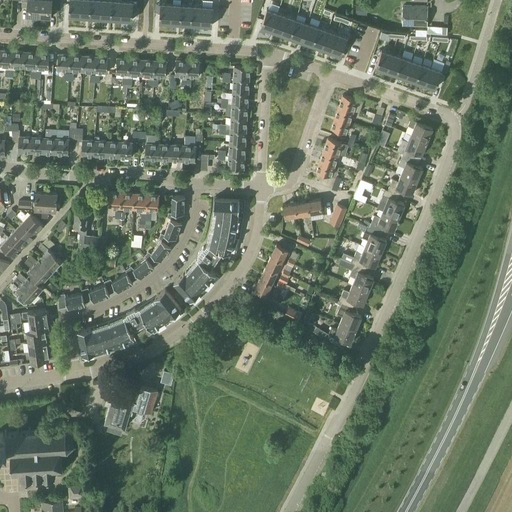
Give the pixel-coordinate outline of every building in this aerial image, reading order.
[(20,0),(21,0),(21,1),(27,2),(26,15),(39,16),(40,2),(39,0),(20,0)] [(39,0),(40,2),(39,16),(51,17),(52,3),(57,4),(57,0),(39,0)] [(69,0),(68,16),(80,17),(80,0),(69,0)] [(80,0),(80,17),(89,17),(90,0),(80,0)] [(90,0),(89,17),(100,18),(101,0),(90,0)] [(111,0),(101,0),(100,18),(111,19),(112,0),(111,0)] [(112,0),(111,19),(120,19),(122,1),(112,0)] [(122,1),(120,19),(132,20),(132,10),(136,10),(137,3),(133,2),(133,1),(122,1)] [(156,4),(156,12),(160,12),(159,22),(170,23),(172,4),(160,3),(160,4),(156,4)] [(172,4),(170,23),(180,23),(181,5),(172,4)] [(181,5),(180,23),(191,24),(192,5),(181,5)] [(192,5),(191,24),(200,25),(202,6),(192,5)] [(367,6),(356,5),(355,14),(366,15),(367,6)] [(202,6),(200,25),(212,26),(213,7),(202,6)] [(402,26),(426,26),(427,7),(403,6),(402,26)] [(267,9),(260,29),(270,33),(277,13),(267,9)] [(277,13),(270,33),(271,33),(272,31),(280,34),(286,16),(277,13)] [(286,16),(280,34),(289,37),(295,19),(286,16)] [(295,19),(289,37),(299,40),(305,22),(295,19)] [(308,24),(302,41),(312,45),(318,27),(308,24)] [(318,27),(312,45),(321,48),(327,30),(318,27)] [(327,30),(321,48),(329,51),(329,53),(336,33),(327,30)] [(336,33),(329,53),(340,57),(347,37),(336,33)] [(0,64),(11,65),(12,51),(0,49),(0,64)] [(381,49),(375,67),(386,71),(392,53),(381,49)] [(12,51),(11,65),(24,66),(25,52),(12,51)] [(25,52),(24,66),(37,67),(38,53),(25,52)] [(38,53),(37,67),(48,68),(49,53),(38,53)] [(392,53),(386,71),(395,74),(401,56),(392,53)] [(57,69),(68,69),(69,55),(58,54),(57,69)] [(69,55),(68,69),(82,70),(83,55),(69,55)] [(82,70),(95,71),(96,56),(83,55),(82,70)] [(96,56),(95,71),(107,72),(108,57),(96,56)] [(401,56),(395,74),(405,78),(411,60),(401,56)] [(128,73),(129,59),(116,58),(116,73),(123,73),(128,73)] [(132,74),(140,74),(141,59),(129,59),(128,73),(132,74)] [(149,75),(153,75),(154,60),(141,59),(140,74),(149,75)] [(154,60),(153,75),(166,76),(166,61),(154,60)] [(174,75),(186,75),(187,61),(175,60),(174,75)] [(411,60),(405,78),(415,81),(421,63),(411,60)] [(187,61),(186,75),(198,76),(199,61),(187,61)] [(421,63),(415,81),(424,84),(430,67),(421,63)] [(233,78),(248,79),(249,66),(234,65),(233,78)] [(430,67),(424,84),(435,88),(441,70),(430,67)] [(233,91),(248,92),(248,79),(233,78),(233,91)] [(248,92),(233,91),(232,104),(247,104),(248,92)] [(339,106),(353,111),(357,100),(343,95),(339,106)] [(169,103),(172,109),(181,106),(178,100),(169,103)] [(231,118),(246,119),(247,104),(232,104),(231,118)] [(334,118),(349,123),(353,111),(339,106),(334,118)] [(385,124),(390,126),(394,114),(389,112),(385,124)] [(231,118),(230,130),(245,131),(246,119),(231,118)] [(349,123),(334,118),(331,128),(345,133),(349,123)] [(410,135),(426,141),(432,128),(410,119),(407,125),(413,128),(410,135)] [(230,130),(230,141),(245,142),(245,131),(230,130)] [(397,151),(402,154),(408,156),(410,150),(421,155),(426,141),(410,135),(407,142),(401,140),(397,151)] [(18,150),(30,151),(31,137),(19,136),(18,150)] [(106,155),(107,141),(99,140),(99,136),(95,136),(95,140),(94,155),(106,155)] [(31,137),(30,151),(43,152),(44,137),(31,137)] [(43,152),(55,153),(56,138),(45,137),(44,137),(43,152)] [(56,138),(55,153),(68,154),(69,139),(56,138)] [(324,149),(338,154),(342,143),(327,138),(324,149)] [(81,154),(94,155),(95,140),(82,139),(81,154)] [(119,141),(107,141),(106,155),(119,156),(119,141)] [(119,141),(119,156),(131,157),(132,142),(119,141)] [(229,155),(244,156),(245,142),(230,141),(229,155)] [(145,158),(157,158),(158,144),(145,143),(145,158)] [(158,144),(157,158),(170,159),(171,144),(158,144)] [(171,144),(170,159),(182,160),(183,145),(171,144)] [(183,145),(182,160),(195,160),(196,146),(183,145)] [(324,149),(319,161),(334,166),(338,154),(324,149)] [(400,174),(417,181),(422,168),(412,163),(414,159),(408,156),(402,154),(397,165),(403,168),(400,174)] [(244,156),(229,155),(228,167),(243,168),(244,156)] [(334,166),(319,161),(316,172),(330,177),(334,166)] [(386,190),(396,194),(399,195),(401,190),(411,194),(417,181),(400,174),(397,182),(391,179),(386,190)] [(337,190),(341,178),(336,176),(331,189),(336,191),(337,190)] [(381,210),(398,217),(404,204),(394,199),(396,194),(386,190),(384,189),(379,201),(384,204),(381,210)] [(35,191),(34,202),(34,207),(34,209),(56,210),(57,193),(35,191)] [(108,207),(120,207),(121,193),(109,192),(108,207)] [(355,192),(353,198),(365,202),(367,197),(361,195),(355,192)] [(121,193),(120,207),(134,208),(135,194),(121,193)] [(134,208),(147,209),(148,194),(135,194),(134,208)] [(148,194),(147,209),(158,209),(159,195),(148,194)] [(172,195),(171,213),(168,213),(167,217),(170,218),(180,222),(182,213),(183,213),(184,196),(172,195)] [(238,212),(239,199),(218,198),(218,196),(216,196),(215,198),(214,197),(213,211),(217,211),(217,214),(214,230),(210,245),(207,244),(207,243),(207,244),(204,248),(203,247),(198,254),(199,255),(196,258),(195,259),(196,259),(198,261),(193,267),(186,275),(183,272),(174,281),(174,282),(174,283),(175,285),(176,284),(190,300),(200,291),(203,287),(215,273),(209,268),(223,250),(230,252),(234,235),(237,217),(238,212)] [(308,201),(310,213),(322,211),(320,199),(308,201)] [(294,203),(296,215),(310,213),(308,201),(294,203)] [(296,215),(294,203),(283,205),(285,217),(296,215)] [(330,222),(339,225),(346,207),(337,204),(330,222)] [(398,217),(381,210),(379,218),(373,215),(370,223),(364,220),(363,224),(366,226),(369,227),(378,230),(381,232),(383,226),(393,230),(398,217)] [(74,227),(79,228),(79,233),(78,246),(96,248),(97,236),(85,235),(88,213),(76,212),(74,227)] [(23,221),(36,233),(43,225),(30,213),(23,221)] [(159,238),(161,240),(169,246),(173,238),(175,239),(181,222),(180,222),(170,218),(164,234),(161,233),(159,238)] [(56,227),(60,231),(67,224),(62,219),(56,227)] [(15,229),(28,241),(36,233),(23,221),(15,229)] [(367,240),(364,246),(380,253),(386,240),(376,236),(378,230),(369,227),(366,226),(361,238),(367,240)] [(8,237),(21,249),(28,241),(15,229),(8,237)] [(133,246),(141,247),(142,235),(134,234),(133,240),(131,240),(131,246),(133,246)] [(296,241),(302,244),(305,237),(299,235),(296,241)] [(21,249),(8,237),(1,246),(14,257),(21,249)] [(302,244),(308,246),(310,240),(305,237),(302,244)] [(144,255),(146,258),(151,264),(153,266),(159,260),(160,261),(171,247),(169,246),(161,240),(151,253),(148,251),(144,255)] [(44,252),(40,256),(54,269),(62,261),(59,258),(60,257),(61,255),(60,253),(59,252),(57,252),(55,252),(54,253),(42,243),(38,246),(44,252)] [(276,244),(271,256),(282,261),(288,249),(276,244)] [(341,259),(354,264),(363,268),(365,262),(375,266),(380,253),(364,246),(361,254),(355,252),(353,257),(344,253),(341,259)] [(31,255),(28,258),(48,276),(54,269),(40,256),(37,260),(31,255)] [(271,256),(265,267),(277,272),(282,261),(271,256)] [(48,276),(28,258),(25,261),(30,267),(26,271),(29,274),(41,283),(48,276)] [(151,264),(146,258),(133,269),(131,266),(125,270),(127,273),(132,282),(139,277),(140,278),(154,267),(153,266),(151,264)] [(0,259),(0,270),(1,272),(10,263),(0,259)] [(363,268),(354,264),(349,276),(355,278),(352,285),(368,291),(374,278),(364,274),(366,269),(363,268)] [(265,267),(260,278),(271,283),(277,272),(265,267)] [(284,269),(282,274),(287,277),(290,272),(284,269)] [(79,271),(81,281),(91,280),(89,270),(79,271)] [(17,276),(37,293),(44,286),(41,283),(29,274),(26,278),(20,272),(17,276)] [(104,281),(105,284),(109,294),(117,290),(118,292),(133,283),(132,282),(127,273),(112,281),(110,279),(104,281)] [(37,293),(17,276),(14,279),(20,285),(16,289),(20,293),(17,297),(17,299),(23,305),(27,305),(37,293)] [(260,278),(255,290),(266,295),(270,297),(273,291),(278,294),(281,288),(276,286),(271,283),(260,278)] [(81,289),(82,293),(82,295),(84,303),(93,300),(93,302),(109,295),(109,294),(105,284),(89,290),(88,287),(81,289)] [(339,301),(341,302),(350,306),(352,300),(362,304),(368,291),(352,285),(349,292),(343,289),(339,301)] [(170,316),(180,308),(167,292),(168,291),(166,289),(165,290),(165,289),(155,297),(157,300),(154,302),(147,306),(141,310),(139,308),(140,307),(139,307),(135,309),(135,308),(126,313),(127,313),(122,316),(123,316),(124,319),(110,325),(95,330),(91,331),(90,327),(78,330),(78,331),(77,331),(77,334),(78,334),(83,354),(95,352),(95,351),(100,350),(117,344),(134,337),(131,331),(147,322),(150,329),(166,319),(170,316)] [(58,304),(59,308),(67,306),(68,308),(84,304),(84,303),(82,295),(82,293),(65,296),(64,293),(59,294),(58,304)] [(339,323),(355,330),(361,316),(351,312),(353,307),(350,306),(341,302),(336,314),(342,316),(339,323)] [(302,312),(289,306),(285,314),(298,320),(302,312)] [(28,318),(29,321),(47,319),(46,308),(22,311),(23,317),(25,318),(28,318)] [(301,325),(313,331),(316,326),(308,322),(313,314),(308,311),(303,320),(304,320),(301,325)] [(29,321),(30,332),(45,330),(49,329),(47,319),(29,321)] [(355,330),(339,323),(336,330),(331,327),(328,334),(350,343),(355,330)] [(26,332),(28,343),(46,340),(45,330),(30,332),(26,332)] [(46,340),(28,343),(29,353),(48,350),(46,340)] [(48,350),(29,353),(30,363),(49,360),(48,350)] [(104,428),(121,433),(123,425),(124,425),(129,411),(131,412),(132,409),(130,408),(130,405),(150,411),(157,390),(136,384),(132,398),(113,392),(105,420),(106,420),(104,428)] [(6,430),(4,431),(5,435),(7,451),(7,452),(5,455),(7,456),(9,453),(10,453),(11,470),(9,472),(10,473),(12,471),(16,471),(20,471),(21,479),(20,479),(20,480),(21,480),(30,480),(44,479),(54,478),(55,478),(54,477),(54,473),(53,469),(60,468),(63,470),(64,469),(62,467),(60,450),(66,450),(66,453),(68,453),(67,449),(72,445),(75,446),(76,444),(73,443),(72,435),(75,434),(74,433),(71,434),(66,430),(67,427),(65,426),(64,429),(60,429),(59,426),(57,426),(58,429),(51,430),(50,426),(48,427),(48,430),(41,430),(41,427),(39,427),(39,430),(30,431),(30,428),(28,428),(28,431),(19,432),(18,429),(16,429),(16,432),(7,433),(6,430)] [(69,484),(70,495),(83,494),(82,483),(69,484)] [(41,511),(62,511),(62,500),(42,501),(42,509),(41,509),(41,511)]
